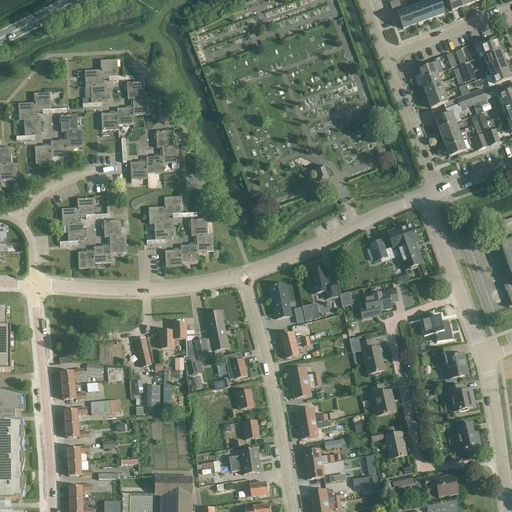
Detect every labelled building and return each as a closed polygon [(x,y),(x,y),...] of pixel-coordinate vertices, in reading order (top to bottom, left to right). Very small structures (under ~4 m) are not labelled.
[(444,15),(441,6),(438,0),(435,0),(428,3),(434,19),(444,15)] [(462,8),(459,0),(447,0),(452,12),(462,8)] [(459,0),(462,8),(472,4),(470,0),(459,0)] [(403,12),(398,1),(389,4),(396,21),(399,20),(403,30),(413,26),(407,11),(403,12)] [(424,23),(434,19),(428,3),(418,7),(424,23)] [(413,26),(424,23),(418,7),(407,11),(413,26)] [(484,58),(504,50),(503,46),(499,47),(497,42),(487,46),(485,42),(474,46),(477,53),(480,54),(482,53),(484,58)] [(506,54),(504,50),(484,58),(487,67),(504,61),(502,56),(506,54)] [(456,53),(459,63),(460,66),(466,64),(461,51),(456,53)] [(452,55),(446,57),(451,69),(457,67),(452,55)] [(101,71),(102,79),(109,78),(109,82),(133,81),(133,77),(118,78),(117,61),(100,62),(101,71)] [(504,61),(487,67),(491,77),(511,69),(510,64),(506,66),(504,61)] [(443,73),(442,71),(439,62),(432,64),(433,66),(417,72),(419,77),(415,78),(416,83),(437,75),(443,73)] [(511,70),(511,69),(491,77),(485,79),(489,88),(511,80),(509,75),(511,73),(511,70)] [(102,87),(102,79),(101,71),(85,72),(85,89),(90,89),(90,88),(102,87)] [(437,75),(416,83),(418,87),(422,86),(424,91),(440,85),(437,75)] [(144,99),(143,83),(127,84),(128,101),(133,100),(144,100),(144,99)] [(440,85),(424,91),(426,96),(422,97),(423,102),(444,94),(440,85)] [(107,87),(102,87),(90,88),(90,89),(91,105),(89,105),(88,100),(83,100),(83,109),(101,108),(101,104),(108,104),(107,87)] [(471,101),(484,96),(482,91),(469,95),(471,101)] [(502,106),(511,102),(511,91),(498,97),(502,106)] [(43,115),(67,114),(67,110),(51,111),(51,94),(34,95),(34,104),(35,104),(35,111),(42,111),(43,115)] [(448,104),(444,94),(423,102),(425,106),(429,105),(431,110),(448,104)] [(471,101),(469,95),(456,100),(458,105),(471,101)] [(471,101),(473,106),(486,102),(484,96),(471,101)] [(144,100),(133,100),(133,109),(133,117),(134,117),(150,116),(149,99),(144,99),(144,100)] [(437,126),(433,127),(435,131),(455,124),(455,123),(460,122),(457,114),(461,112),(460,111),(473,106),(471,101),(458,105),(445,111),(447,116),(435,120),(437,126)] [(511,102),(502,106),(505,116),(511,113),(511,102)] [(36,120),(35,111),(35,104),(34,104),(18,105),(19,122),(24,121),(36,120)] [(133,117),(133,109),(117,110),(117,115),(118,127),(134,126),(134,117),(133,117)] [(118,127),(117,115),(101,115),(102,132),(118,131),(118,127)] [(61,133),(66,133),(78,133),(78,132),(77,116),(60,117),(61,133)] [(41,120),(36,120),(24,121),(25,138),(16,138),(17,142),(35,141),(35,137),(41,137),(41,120)] [(455,124),(435,131),(436,136),(440,134),(442,139),(459,133),(455,124)] [(67,149),(84,149),(83,132),(78,132),(78,133),(66,133),(67,142),(67,149)] [(173,132),(162,132),(156,133),(157,149),(162,149),(173,149),(173,148),(173,132)] [(490,147),(496,145),(491,132),(486,134),(490,147)] [(459,133),(442,139),(444,144),(440,146),(442,150),(462,142),(459,133)] [(482,136),(476,138),(474,139),(478,152),(487,148),(482,136)] [(51,159),(52,159),(68,159),(67,149),(67,142),(51,143),(51,147),(51,159)] [(462,142),(442,150),(443,154),(447,153),(449,158),(466,152),(462,142)] [(51,147),(43,148),(35,148),(35,165),(52,164),(52,159),(51,159),(51,147)] [(173,149),(162,149),(162,151),(162,156),(162,158),(163,165),(171,165),(172,171),(179,170),(179,164),(178,148),(173,148),(173,149)] [(0,166),(11,166),(11,165),(10,149),(0,149),(0,166)] [(163,165),(162,158),(146,159),(146,163),(147,175),(164,175),(163,165)] [(147,175),(146,163),(130,164),(131,181),(148,180),(147,175)] [(16,165),(11,165),(11,166),(0,166),(0,172),(0,175),(0,182),(1,182),(17,181),(16,165)] [(320,183),(328,179),(323,167),(315,170),(320,183)] [(164,199),(165,208),(165,216),(172,215),(173,219),(197,218),(197,214),(182,215),(181,198),(164,199)] [(110,219),(110,215),(95,216),(94,200),(77,200),(78,210),(79,217),(86,217),(86,220),(110,219)] [(166,224),(165,216),(165,208),(148,209),(149,226),(154,226),(154,225),(166,224)] [(78,210),(62,211),(62,227),(67,227),(67,226),(79,226),(79,217),(78,210)] [(208,237),(208,236),(207,220),(190,221),(191,238),(196,238),(208,237)] [(510,220),(493,226),(494,230),(511,223),(510,220)] [(121,238),(120,222),(104,222),(104,239),(109,239),(121,238)] [(171,224),(166,224),(154,225),(154,226),(155,242),(147,242),(147,246),(165,245),(165,241),(172,241),(171,224)] [(416,252),(413,243),(418,242),(412,225),(399,229),(400,230),(389,234),(389,233),(388,234),(393,249),(385,252),(381,242),(370,246),(376,262),(387,259),(387,260),(399,256),(405,271),(423,264),(423,263),(421,264),(417,251),(416,252)] [(67,226),(67,227),(68,243),(60,243),(60,247),(78,246),(78,243),(85,242),(84,226),(79,226),(67,226)] [(197,254),(198,254),(214,253),(213,236),(208,236),(208,237),(196,238),(197,246),(197,254)] [(121,238),(109,239),(110,248),(110,255),(111,255),(127,254),(126,237),(121,238)] [(509,308),(509,309),(511,307),(511,240),(500,245),(511,277),(511,283),(504,287),(511,307),(509,308)] [(181,264),(182,264),(198,263),(198,254),(197,254),(197,246),(181,247),(181,252),(181,264)] [(94,265),(95,265),(111,264),(111,255),(110,255),(110,248),(94,248),(94,253),(94,265)] [(181,252),(173,252),(165,252),(165,269),(182,268),(182,264),(181,264),(181,252)] [(94,253),(87,253),(78,254),(79,270),(95,270),(95,265),(94,265),(94,253)] [(342,270),(345,262),(338,260),(336,267),(342,270)] [(308,279),(310,287),(313,287),(315,295),(329,292),(331,300),(338,299),(338,297),(336,287),(329,288),(324,267),(309,270),(311,279),(308,279)] [(291,318),(285,285),(269,288),(271,297),(273,297),(274,302),(272,302),(276,321),(291,318)] [(377,317),(376,313),(392,310),(390,304),(398,303),(395,290),(387,292),(387,293),(364,298),(366,308),(360,309),(362,321),(377,317)] [(349,301),(348,294),(341,296),(342,303),(349,301)] [(316,305),(303,308),(305,321),(319,319),(316,305)] [(0,372),(10,373),(10,372),(14,372),(14,364),(10,364),(10,352),(14,352),(14,345),(10,345),(10,343),(14,343),(14,336),(10,336),(10,330),(6,330),(6,319),(10,319),(10,312),(6,312),(6,311),(0,310),(0,372)] [(194,343),(196,353),(197,362),(209,360),(208,353),(213,352),(213,353),(228,350),(221,313),(205,316),(210,341),(206,342),(205,341),(194,343)] [(424,338),(427,337),(429,346),(437,344),(452,341),(449,323),(438,325),(437,318),(447,316),(447,315),(410,324),(421,322),(424,338)] [(173,332),(160,332),(160,342),(161,350),(174,350),(173,340),(186,340),(186,342),(187,358),(184,358),(184,360),(184,364),(196,362),(192,342),(195,342),(194,332),(186,332),(186,324),(173,324),(173,325),(173,332)] [(283,349),(296,345),(300,344),(299,338),(295,339),(293,334),(280,337),(283,349)] [(135,342),(137,352),(142,369),(151,366),(145,339),(135,342)] [(359,339),(349,341),(352,354),(361,352),(362,352),(365,364),(368,376),(375,374),(385,372),(379,348),(374,349),(372,342),(363,344),(360,344),(359,339)] [(296,345),(283,349),(286,360),(299,357),(296,345)] [(466,368),(465,362),(463,355),(451,358),(449,350),(435,354),(438,368),(447,366),(450,379),(448,380),(468,376),(468,375),(467,376),(465,368),(466,368)] [(240,354),(224,358),(227,370),(230,382),(234,381),(238,380),(247,378),(243,360),(241,361),(240,354)] [(184,360),(175,360),(175,372),(176,372),(183,372),(184,372),(184,364),(184,360)] [(195,362),(187,364),(190,377),(198,375),(195,362)] [(102,374),(103,368),(88,366),(87,372),(102,374)] [(305,369),(298,370),(288,372),(291,386),(321,381),(320,375),(307,377),(305,369)] [(61,374),(62,388),(75,386),(74,377),(84,376),(83,370),(73,371),(73,372),(61,374)] [(294,401),(304,399),(311,397),(309,389),(322,386),(321,381),(291,386),(294,401)] [(136,396),(143,395),(142,383),(134,383),(136,396)] [(99,393),(98,385),(87,385),(88,394),(99,393)] [(76,395),(75,386),(62,388),(63,401),(76,400),(76,401),(87,400),(86,394),(76,395)] [(475,408),(473,402),(471,392),(464,393),(463,386),(444,390),(447,400),(451,399),(454,412),(454,413),(475,408)] [(162,408),(170,408),(170,387),(163,387),(162,408)] [(382,387),(372,389),(369,390),(372,402),(376,401),(379,417),(396,413),(395,413),(394,413),(391,399),(392,399),(391,392),(383,393),(382,387)] [(148,388),(147,409),(159,409),(160,388),(148,388)] [(0,511),(15,511),(16,511),(11,511),(5,511),(5,508),(5,504),(5,501),(11,501),(16,501),(16,500),(22,500),(22,499),(24,492),(22,491),(21,482),(24,481),(22,474),(22,473),(24,466),(21,465),(21,456),(24,455),(22,448),(22,447),(24,440),(21,439),(21,430),(23,429),(22,423),(22,421),(15,421),(15,418),(15,414),(21,414),(21,399),(0,393),(0,511)] [(121,415),(120,402),(91,404),(92,417),(121,415)] [(241,417),(252,415),(250,402),(239,404),(241,417)] [(241,417),(239,404),(228,406),(230,419),(241,417)] [(216,408),(219,421),(230,419),(228,406),(216,408)] [(64,412),(65,426),(78,425),(78,415),(87,414),(87,409),(77,409),(77,411),(64,412)] [(296,412),(299,427),(315,424),(313,410),(296,412)] [(252,415),(241,417),(243,430),(255,428),(252,415)] [(241,417),(230,419),(232,432),(243,430),(241,417)] [(221,434),(232,432),(230,419),(219,421),(221,434)] [(321,423),(315,424),(299,427),(301,441),(318,438),(316,427),(322,426),(322,430),(332,428),(331,422),(329,422),(328,421),(321,423)] [(355,433),(366,431),(364,421),(353,423),(355,433)] [(124,424),(116,425),(117,433),(125,432),(124,424)] [(79,433),(78,425),(65,426),(67,439),(79,438),(79,440),(90,439),(89,433),(79,433)] [(460,453),(481,448),(479,440),(475,440),(471,426),(452,430),(453,437),(456,436),(460,453)] [(381,434),(371,436),(372,443),(383,441),(381,434)] [(402,434),(393,436),(385,437),(390,461),(406,457),(402,441),(404,440),(402,434)] [(241,449),(240,442),(235,443),(235,445),(232,445),(232,450),(241,449)] [(342,449),(341,442),(324,444),(325,451),(342,449)] [(67,450),(68,464),(81,463),(80,454),(91,453),(90,447),(80,448),(80,449),(67,450)] [(232,458),(233,466),(262,461),(261,449),(243,452),(243,457),(232,458)] [(334,457),(321,458),(319,450),(303,453),(305,467),(335,462),(334,457)] [(264,473),(262,461),(233,466),(234,473),(246,471),(246,476),(264,473)] [(336,470),(335,462),(305,467),(307,481),(324,479),(323,472),(336,470)] [(81,463),(68,464),(69,477),(81,477),(81,478),(92,477),(91,471),(81,472),(81,463)] [(210,471),(200,473),(201,486),(222,484),(222,476),(211,477),(210,471)] [(345,481),(343,471),(333,473),(334,483),(345,481)] [(411,475),(392,479),(394,489),(413,485),(411,475)] [(377,477),(369,478),(370,487),(371,495),(380,493),(377,477)] [(424,479),(425,485),(434,483),(435,489),(437,488),(439,498),(457,495),(453,477),(438,480),(438,477),(424,479)] [(191,511),(191,510),(191,497),(192,497),(192,491),(192,478),(155,478),(154,495),(154,496),(161,496),(160,511),(191,511)] [(246,499),(258,497),(268,496),(266,484),(249,486),(250,489),(245,490),(246,499)] [(70,488),(70,502),(82,501),(82,492),(92,492),(92,486),(82,486),(82,487),(70,488)] [(309,493),(311,508),(328,505),(334,504),(341,503),(340,497),(333,498),(332,490),(326,491),(309,493)] [(83,511),(82,501),(70,502),(70,511),(92,511),(93,510),(83,511)] [(457,511),(457,501),(427,508),(427,511),(457,511)]
